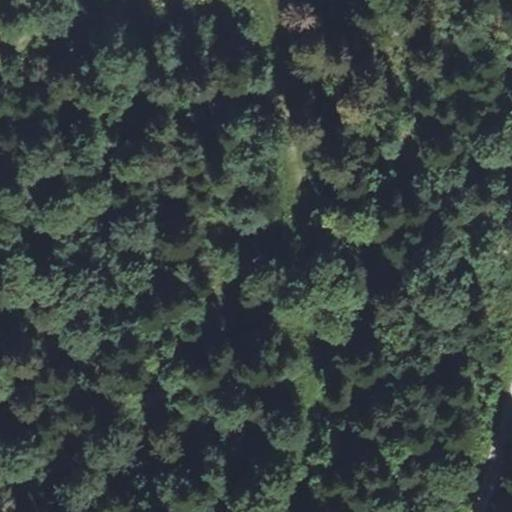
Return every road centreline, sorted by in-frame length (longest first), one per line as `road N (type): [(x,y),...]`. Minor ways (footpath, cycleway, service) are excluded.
road 1 (track): [(287,511),(308,443),(314,358),(298,189),(263,0)]
road 2 (track): [(127,0),(0,51)]
